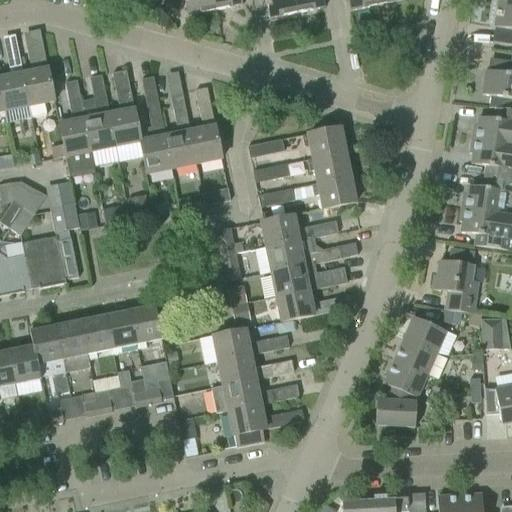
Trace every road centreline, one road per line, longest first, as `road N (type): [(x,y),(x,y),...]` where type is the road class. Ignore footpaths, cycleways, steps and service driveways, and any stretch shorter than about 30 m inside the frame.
road 1 (unclassified): [(305,467),(367,325),(424,119)]
road 2 (residential): [(260,76),(37,11),(0,20)]
road 3 (residential): [(177,482),(87,498),(73,480),(67,445),(74,433),(163,416)]
road 4 (residential): [(305,467),(511,464)]
road 5 (residential): [(211,216),(251,210),(238,148),(260,76)]
road 6 (residential): [(424,119),(260,76)]
road 7 (residential): [(305,467),(272,462),(177,482)]
road 8 (unclassified): [(424,119),(443,0)]
